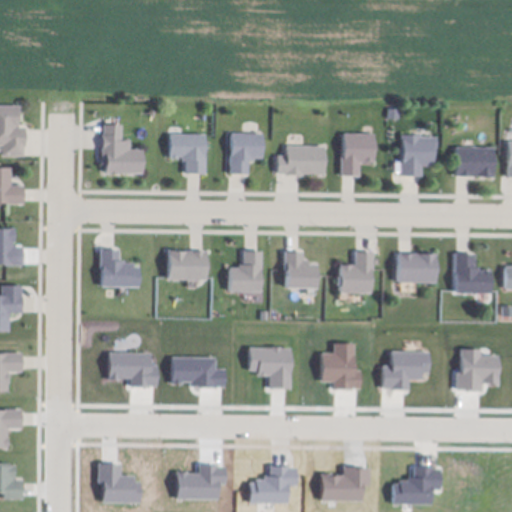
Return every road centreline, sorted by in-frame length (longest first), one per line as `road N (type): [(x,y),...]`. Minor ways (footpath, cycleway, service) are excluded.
road 1 (residential): [(511,217),(60,210)]
road 2 (residential): [(63,424),(511,426)]
road 3 (residential): [(61,511),(58,115)]
